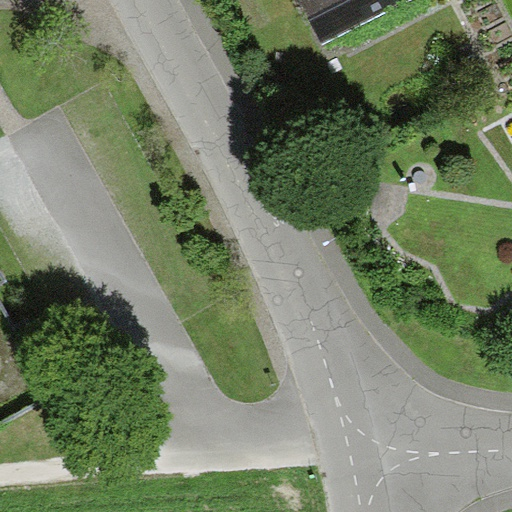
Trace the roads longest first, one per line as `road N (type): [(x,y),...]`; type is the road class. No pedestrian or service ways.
road 1 (residential): [(356,448),(269,226),(140,0)]
road 2 (track): [(0,478),(221,451)]
road 3 (residential): [(356,448),(511,450)]
